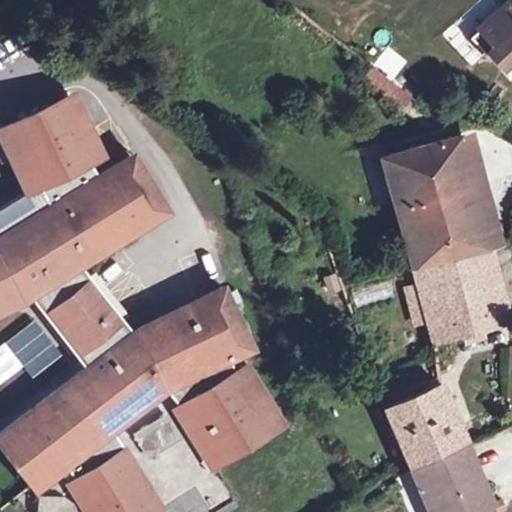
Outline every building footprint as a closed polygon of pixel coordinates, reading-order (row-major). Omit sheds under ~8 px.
[(511,0),(508,0),(469,36),(485,54),(489,50),(504,65),(511,57),(511,0)] [(411,97),(371,67),(362,79),(402,109),(411,97)] [(150,511),(160,506),(114,429),(172,393),(179,404),(175,407),(211,466),(282,422),(239,353),(251,345),(225,292),(195,305),(138,334),(124,344),(100,310),(107,305),(96,292),(90,297),(68,268),(151,217),(115,160),(97,171),(89,159),(95,155),(75,114),(12,145),(32,186),(38,183),(49,201),(0,233),(0,306),(32,291),(87,365),(0,431),(0,442),(35,488),(65,465),(73,477),(67,481),(86,511),(150,511)] [(457,133),(380,155),(416,281),(428,323),(433,342),(510,320),(457,133)] [(428,323),(416,281),(400,286),(412,328),(428,323)] [(4,344),(32,377),(62,353),(34,319),(4,344)] [(439,382),(384,407),(411,465),(465,441),(439,382)] [(465,441),(411,465),(431,511),(470,511),(492,502),(483,481),(474,487),(467,470),(476,466),(465,441)] [(483,481),(476,466),(467,470),(474,487),(483,481)] [(410,472),(397,476),(405,497),(417,492),(410,472)]
